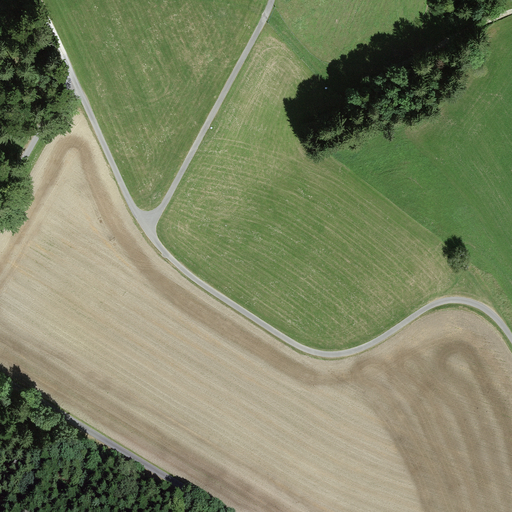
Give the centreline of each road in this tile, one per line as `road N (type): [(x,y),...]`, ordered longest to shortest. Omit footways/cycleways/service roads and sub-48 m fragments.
road 1 (track): [(144,222),(184,272),(307,349),(361,345),(445,299),(476,303),(511,339)]
road 2 (track): [(0,377),(228,511)]
road 3 (track): [(144,222),(269,0)]
road 4 (track): [(144,222),(73,81)]
road 5 (track): [(73,81),(56,96),(0,197)]
